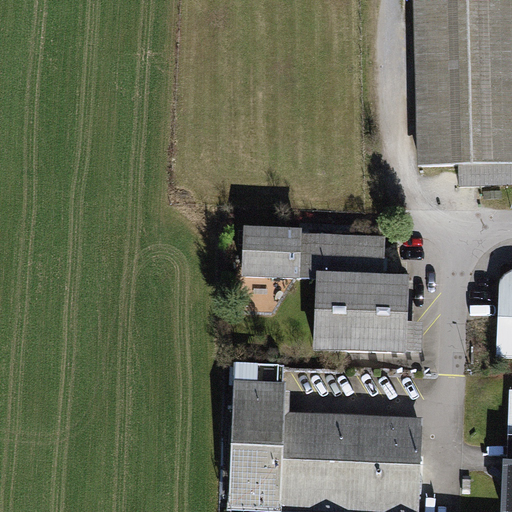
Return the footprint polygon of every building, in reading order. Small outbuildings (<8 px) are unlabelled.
[(511,0),(412,0),(417,174),(511,170),(511,0)] [(387,239),(242,231),(238,288),(309,292),(305,356),(426,363),(428,326),(409,325),(412,279),(384,278),(387,239)] [(496,365),(511,365),(511,277),(500,288),(496,365)] [(324,511),(329,415),(294,413),(296,388),(231,385),(224,511),(324,511)] [(511,511),(511,393),(508,394),(501,511),(511,511)] [(423,511),(428,420),(329,415),(324,511),(423,511)]
